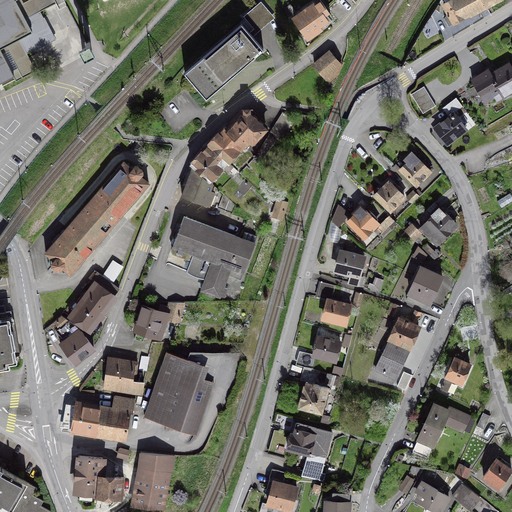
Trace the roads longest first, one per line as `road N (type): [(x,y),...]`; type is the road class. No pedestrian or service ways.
road 1 (residential): [(369,0),(317,52),(186,153),(98,360),(75,380),(36,387)]
road 2 (residential): [(381,94),(349,132),(233,511)]
road 3 (residential): [(481,275),(381,458),(369,511)]
road 4 (residential): [(381,94),(448,165),(475,231),(481,275)]
road 5 (residential): [(36,387),(20,259),(0,232)]
road 6 (residential): [(511,13),(381,94)]
road 7 (residential): [(481,275),(496,381),(511,415)]
